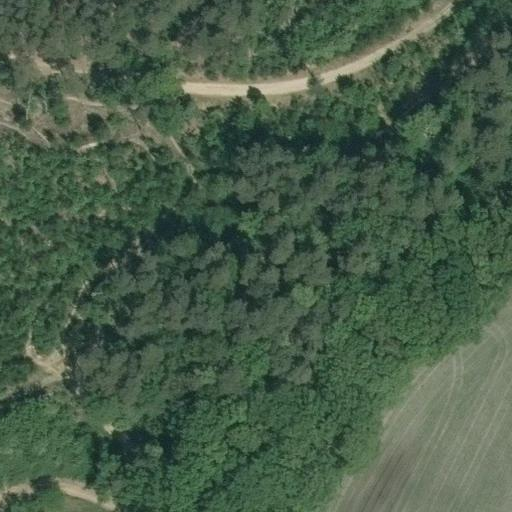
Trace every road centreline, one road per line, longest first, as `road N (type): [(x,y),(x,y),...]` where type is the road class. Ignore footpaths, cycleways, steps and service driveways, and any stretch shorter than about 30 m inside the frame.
road 1 (track): [(511,31),(66,365)]
road 2 (track): [(0,54),(164,85),(291,86),(400,42),(457,0)]
